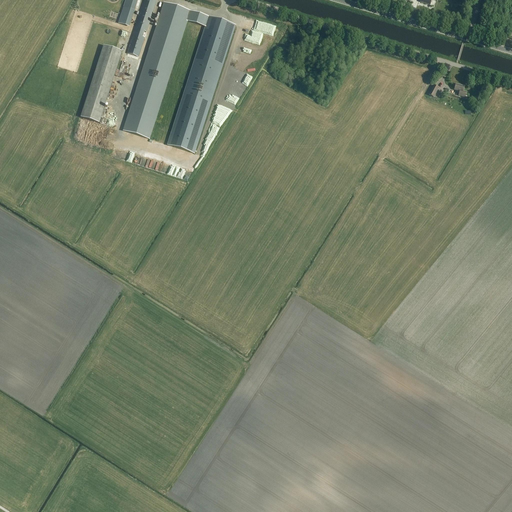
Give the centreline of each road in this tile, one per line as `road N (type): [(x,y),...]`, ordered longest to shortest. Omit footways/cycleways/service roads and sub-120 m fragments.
road 1 (unclassified): [(511,82),(237,0)]
road 2 (tertiary): [(466,37),(339,0)]
